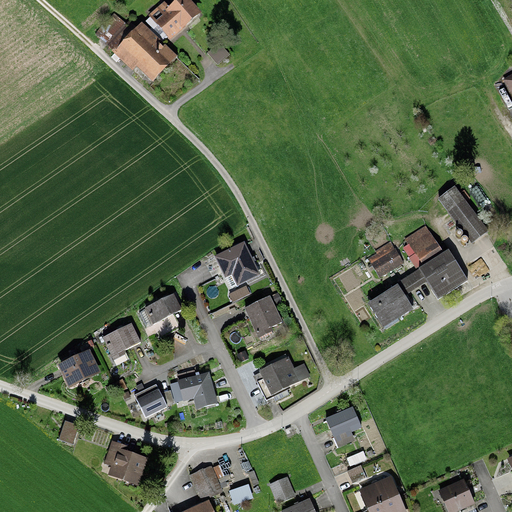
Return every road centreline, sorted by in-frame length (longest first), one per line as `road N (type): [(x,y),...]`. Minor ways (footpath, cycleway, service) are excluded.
road 1 (residential): [(330,392),(222,170),(96,51)]
road 2 (residential): [(0,385),(174,442),(260,431)]
road 3 (residential): [(330,392),(511,282)]
road 4 (residential): [(260,431),(204,319)]
